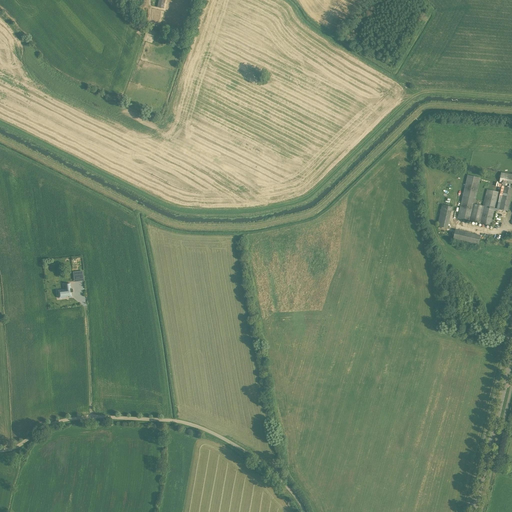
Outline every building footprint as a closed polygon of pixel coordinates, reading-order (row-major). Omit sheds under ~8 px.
[(467,174),(459,219),(492,225),(496,209),(499,210),(500,209),(509,211),(511,196),(511,187),(505,186),(506,181),(511,181),(511,173),(502,172),(500,182),(499,182),(498,186),(502,187),(501,192),(487,189),(484,205),(476,203),(481,177),(467,174)] [(453,206),(442,204),(437,226),(448,228),(453,206)] [(478,246),(480,235),(455,229),(453,240),(478,246)] [(74,277),(79,276),(79,281),(83,280),(82,271),(73,272),(74,277)] [(66,290),(60,290),(58,291),(59,298),(61,298),(66,298),(66,297),(69,296),(69,297),(72,297),(71,293),(72,292),(72,289),(71,289),(70,284),(65,284),(66,290)]
